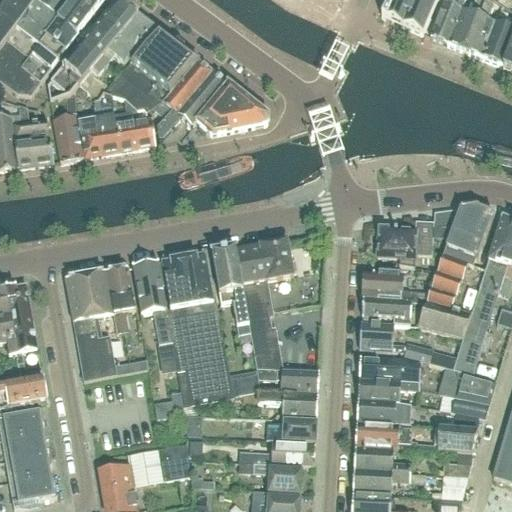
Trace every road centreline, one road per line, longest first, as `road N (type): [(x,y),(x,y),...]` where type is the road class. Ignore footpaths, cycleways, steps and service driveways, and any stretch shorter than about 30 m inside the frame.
road 1 (residential): [(314,109),(267,140),(0,186)]
road 2 (residential): [(344,209),(45,261)]
road 3 (residential): [(330,511),(344,209)]
road 4 (residential): [(87,509),(45,261)]
road 5 (residential): [(511,93),(354,27),(366,0)]
road 6 (residential): [(314,109),(172,0)]
road 7 (residential): [(511,198),(480,192),(344,209)]
road 8 (residential): [(473,511),(511,362)]
